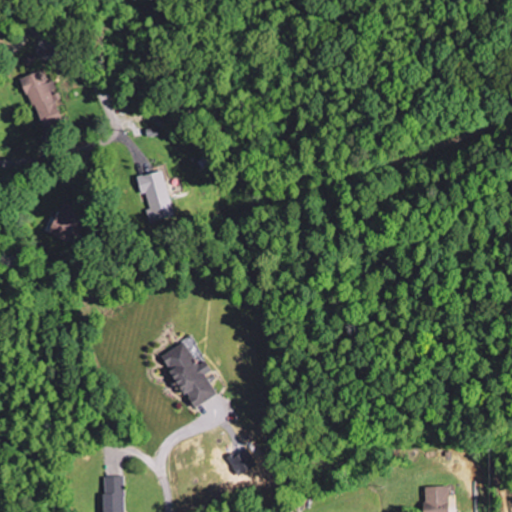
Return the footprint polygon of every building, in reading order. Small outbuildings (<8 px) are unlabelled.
[(37,126),(59,118),(50,92),(55,90),(52,81),(45,84),(40,70),(19,78),(37,126)] [(174,216),(162,171),(139,178),(151,222),(174,216)] [(76,224),(53,216),(46,235),(69,243),(76,224)] [(226,460),(235,477),(254,467),(246,450),(226,460)] [(122,511),(122,477),(100,477),(101,511),(122,511)] [(446,511),(446,487),(422,488),(422,511),(446,511)]
